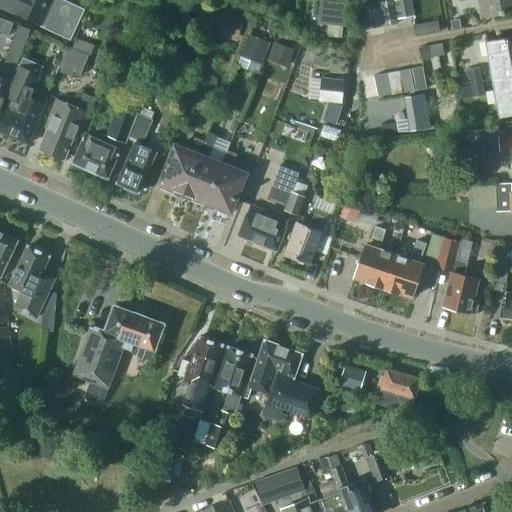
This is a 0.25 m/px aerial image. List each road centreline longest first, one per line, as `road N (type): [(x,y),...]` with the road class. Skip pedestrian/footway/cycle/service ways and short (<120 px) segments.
road 1 (tertiary): [(511,373),(405,345),(288,300),(248,295),(0,181)]
road 2 (residential): [(144,511),(379,433)]
